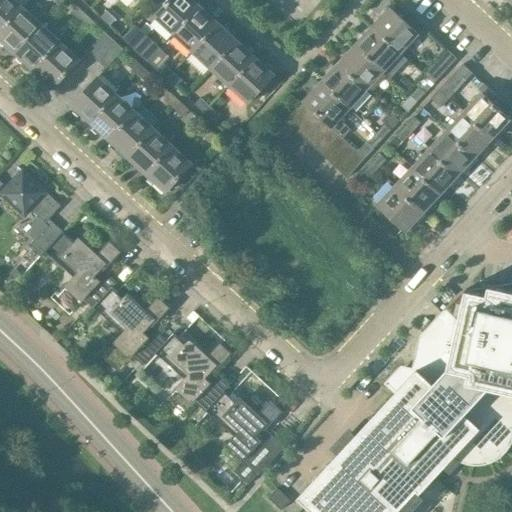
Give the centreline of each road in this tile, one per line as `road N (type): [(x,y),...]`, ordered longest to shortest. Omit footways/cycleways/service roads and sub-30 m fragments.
road 1 (residential): [(511,178),(322,386),(0,92)]
road 2 (secondary): [(0,331),(170,511)]
